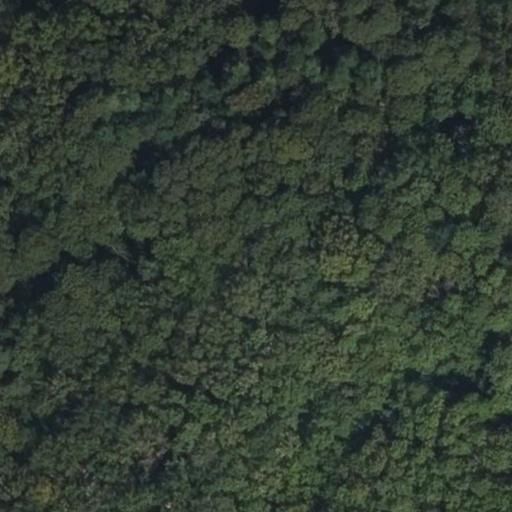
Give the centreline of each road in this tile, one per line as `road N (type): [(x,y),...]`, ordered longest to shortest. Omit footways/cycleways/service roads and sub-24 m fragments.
road 1 (track): [(173,0),(0,212)]
road 2 (track): [(0,499),(61,468),(150,480),(178,511)]
